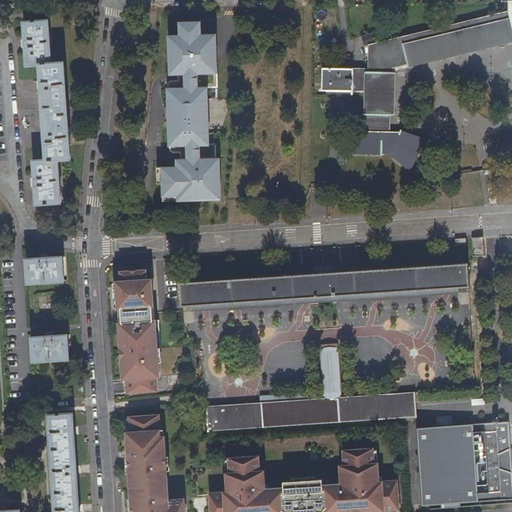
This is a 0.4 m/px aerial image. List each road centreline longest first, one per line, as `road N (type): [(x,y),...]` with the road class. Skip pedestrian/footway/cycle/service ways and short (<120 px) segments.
road 1 (residential): [(90,245),(511,219)]
road 2 (residential): [(90,245),(106,511)]
road 3 (residential): [(117,0),(90,245)]
road 4 (residential): [(16,179),(0,47)]
